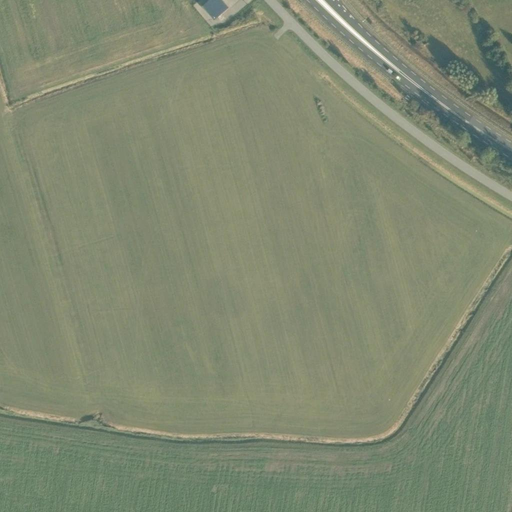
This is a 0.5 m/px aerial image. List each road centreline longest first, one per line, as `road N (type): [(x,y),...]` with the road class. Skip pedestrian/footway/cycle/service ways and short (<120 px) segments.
road 1 (unclassified): [(511,196),(366,93),(270,0)]
road 2 (trunk): [(309,0),(430,96)]
road 3 (trunk): [(430,96),(329,0)]
